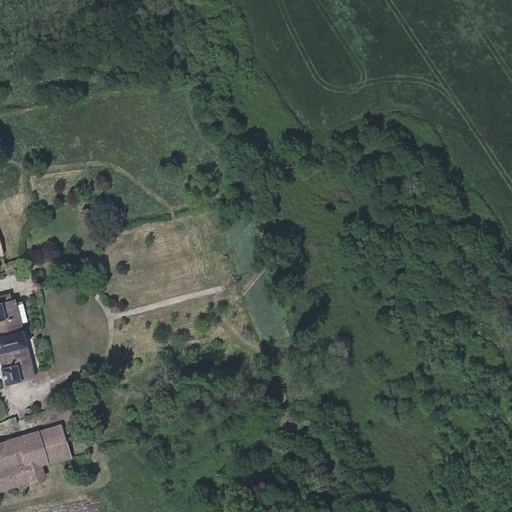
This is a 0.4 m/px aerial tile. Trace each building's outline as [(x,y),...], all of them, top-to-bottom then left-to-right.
[(385,150),(360,158),(365,178),(392,171),(385,150)] [(347,159),(290,175),(293,185),(350,169),(347,159)] [(90,213),(81,216),(85,227),(94,223),(90,213)] [(20,268),(7,272),(9,279),(23,275),(20,268)] [(0,360),(7,385),(11,384),(13,391),(23,389),(22,385),(34,382),(33,378),(36,377),(14,304),(12,305),(10,298),(0,300),(0,360)] [(0,497),(51,482),(48,470),(71,463),(70,455),(77,451),(70,432),(64,434),(62,429),(0,447),(0,497)]
